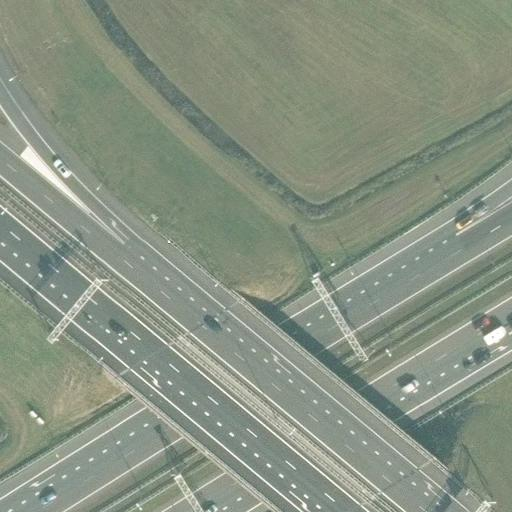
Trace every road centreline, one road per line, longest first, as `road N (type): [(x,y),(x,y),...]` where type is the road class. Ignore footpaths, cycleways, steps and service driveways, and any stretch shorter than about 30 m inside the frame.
road 1 (motorway): [(461,249),(40,511)]
road 2 (motorway): [(0,224),(344,511)]
road 3 (motorway): [(424,511),(123,261)]
road 4 (motorway): [(192,511),(511,318)]
road 5 (motorway): [(123,261),(0,94)]
road 6 (motorway): [(123,261),(0,159)]
